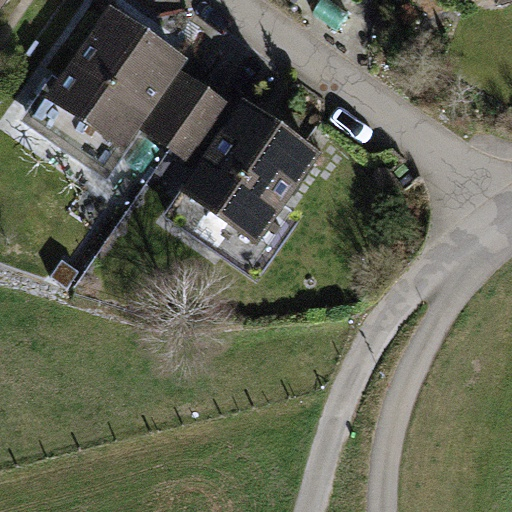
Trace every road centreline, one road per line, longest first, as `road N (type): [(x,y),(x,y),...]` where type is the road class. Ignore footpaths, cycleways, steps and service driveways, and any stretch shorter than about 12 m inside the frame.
road 1 (residential): [(221,0),(511,205)]
road 2 (track): [(445,279),(406,295),(375,333),(341,405),(308,511)]
road 3 (track): [(445,279),(443,310),(393,425),(381,511)]
